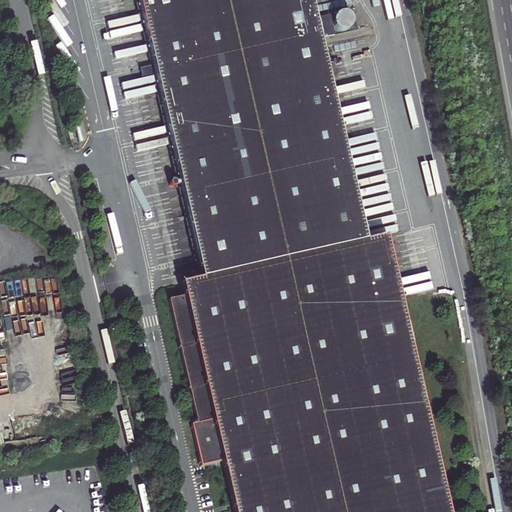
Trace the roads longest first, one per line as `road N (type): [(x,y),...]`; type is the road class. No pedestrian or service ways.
road 1 (unclassified): [(136,511),(74,227),(44,169)]
road 2 (unclassified): [(41,155),(17,0)]
